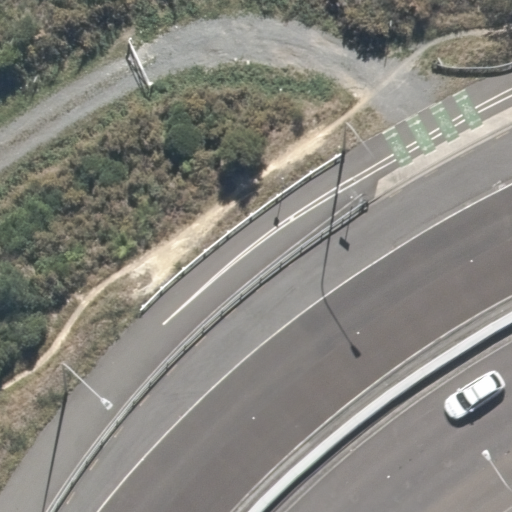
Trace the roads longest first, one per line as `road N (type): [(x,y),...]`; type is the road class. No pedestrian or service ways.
road 1 (secondary): [(159,511),(231,436),(345,341),(511,237)]
road 2 (secondary): [(511,426),(389,511)]
